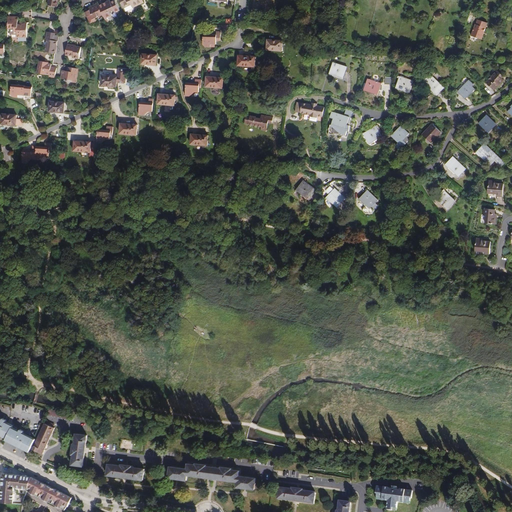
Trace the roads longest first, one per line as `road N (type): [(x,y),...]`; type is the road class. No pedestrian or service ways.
road 1 (residential): [(10,148),(238,42),(244,0)]
road 2 (track): [(256,427),(455,452),(511,487)]
road 3 (track): [(40,383),(250,424)]
road 4 (tertiary): [(171,511),(98,500),(0,453)]
road 5 (residential): [(316,172),(376,178),(427,169),(462,114)]
road 6 (residential): [(333,100),(400,116),(462,114)]
